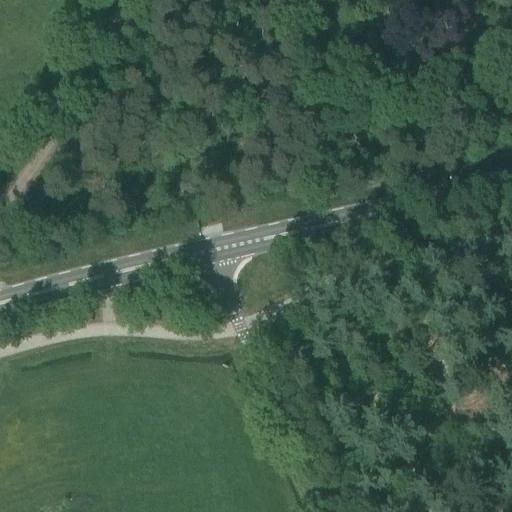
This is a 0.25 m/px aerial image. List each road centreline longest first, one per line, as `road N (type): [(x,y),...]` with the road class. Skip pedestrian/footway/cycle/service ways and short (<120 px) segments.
road 1 (secondary): [(209,247),(511,178)]
road 2 (unclassified): [(317,511),(209,247)]
road 3 (track): [(102,0),(99,34),(0,209)]
road 4 (secondary): [(0,303),(209,247)]
